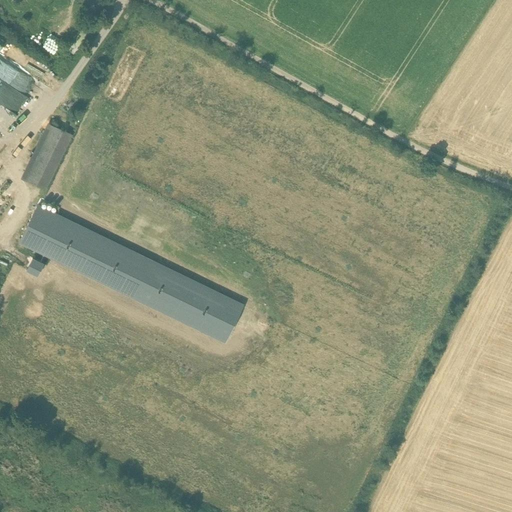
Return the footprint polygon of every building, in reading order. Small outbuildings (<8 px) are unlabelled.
[(38,81),(0,60),(0,123),(11,129),(32,91),(31,93),(38,81)] [(52,124),(26,178),(36,184),(63,129),(52,124)] [(63,129),(36,184),(45,188),(72,134),(63,129)] [(226,335),(243,298),(57,217),(56,205),(44,200),(33,200),(14,244),(175,314),(185,314),(186,311),(192,313),(197,313),(198,330),(223,341),(226,333),(226,335)] [(35,275),(40,260),(26,255),(21,270),(35,275)]
